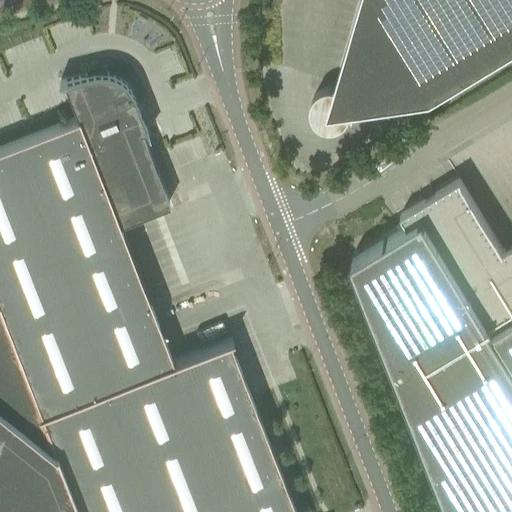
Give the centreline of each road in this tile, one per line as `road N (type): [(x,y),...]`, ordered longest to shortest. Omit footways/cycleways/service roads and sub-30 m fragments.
road 1 (tertiary): [(395,511),(278,227)]
road 2 (unclassified): [(278,227),(339,201),(511,97)]
road 3 (tertiary): [(278,227),(227,94),(205,0)]
road 4 (unknown): [(267,198),(235,215),(245,279),(270,310),(309,301)]
